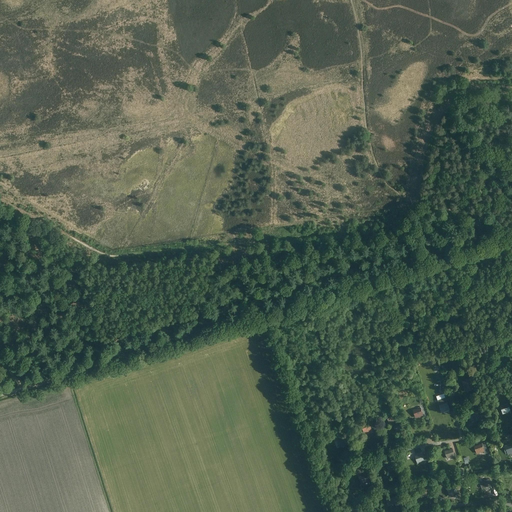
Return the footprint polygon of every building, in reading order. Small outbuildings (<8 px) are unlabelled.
[(472,376),(471,373),(468,374),(470,378),(462,381),(465,391),(473,388),(472,384),(476,383),(473,376),(472,376)] [(445,397),(438,400),(442,412),(449,409),(445,397)] [(510,411),(508,403),(500,406),(503,414),(510,411)] [(423,415),(421,407),(413,410),(416,417),(423,415)] [(480,419),(478,411),(471,413),(474,421),(480,419)] [(396,420),(394,413),(387,415),(389,422),(396,420)] [(372,430),(369,422),(362,425),(364,432),(372,430)] [(347,444),(345,436),(337,439),(340,446),(347,444)] [(488,452),(485,442),(482,443),(474,446),(477,453),(484,451),(485,453),(488,452)] [(455,456),(452,448),(445,451),(447,458),(455,456)] [(424,457),(422,453),(415,456),(418,463),(428,460),(427,456),(424,457)] [(396,468),(394,461),(386,463),(389,471),(396,468)] [(369,482),(367,474),(359,476),(361,484),(369,482)] [(491,485),(489,479),(480,482),(482,488),(491,485)] [(458,492),(455,486),(447,489),(449,495),(458,492)] [(430,495),(428,488),(419,491),(421,497),(430,495)] [(399,502),(398,496),(390,498),(389,496),(385,497),(388,506),(399,502)] [(371,511),(373,511),(371,502),(367,503),(368,507),(360,509),(361,511),(371,511)]
